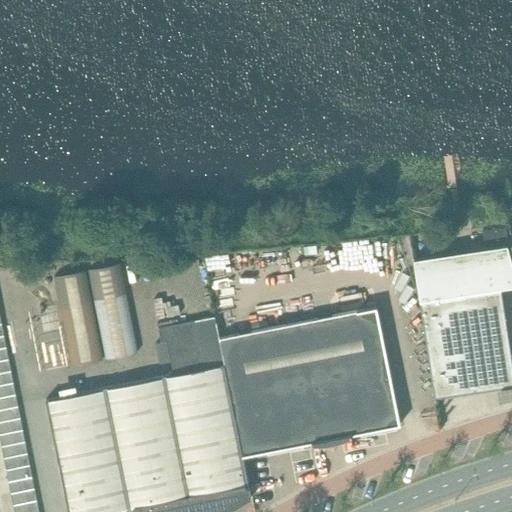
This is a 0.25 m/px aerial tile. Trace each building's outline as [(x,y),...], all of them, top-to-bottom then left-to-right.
[(434,396),(501,386),(511,383),(511,343),(503,287),(511,280),(511,260),(507,245),(413,259),(434,396)] [(137,350),(117,262),(88,269),(107,357),(137,350)] [(103,358),(84,270),(53,276),(72,364),(103,358)] [(219,337),(243,455),(310,442),(400,424),(376,305),(219,337)] [(55,306),(29,311),(41,372),(67,367),(55,306)] [(67,511),(104,511),(133,506),(245,484),(248,483),(243,455),(219,337),(215,316),(178,324),(177,319),(157,323),(161,342),(167,340),(173,374),(45,399),(67,511)] [(0,360),(9,359),(6,347),(0,348),(0,360)] [(0,360),(0,372),(11,371),(9,359),(0,360)] [(0,384),(13,382),(11,371),(0,372),(0,384)] [(0,384),(0,397),(16,394),(13,382),(0,384)] [(0,409),(18,406),(16,394),(0,397),(0,409)] [(18,406),(0,409),(0,421),(20,418),(18,406)] [(0,421),(0,433),(23,429),(20,418),(0,421)] [(25,441),(23,429),(0,433),(0,439),(1,446),(25,441)] [(27,453),(25,441),(1,446),(4,458),(27,453)] [(27,453),(4,458),(6,469),(30,465),(27,453)] [(6,469),(8,481),(32,476),(30,465),(6,469)] [(34,488),(32,476),(8,481),(11,493),(34,488)] [(246,487),(245,484),(133,506),(134,509),(130,510),(130,511),(224,511),(251,497),(249,486),(246,487)] [(11,493),(13,505),(37,500),(34,488),(11,493)] [(14,511),(38,511),(39,511),(38,507),(37,500),(13,505),(14,511)]
